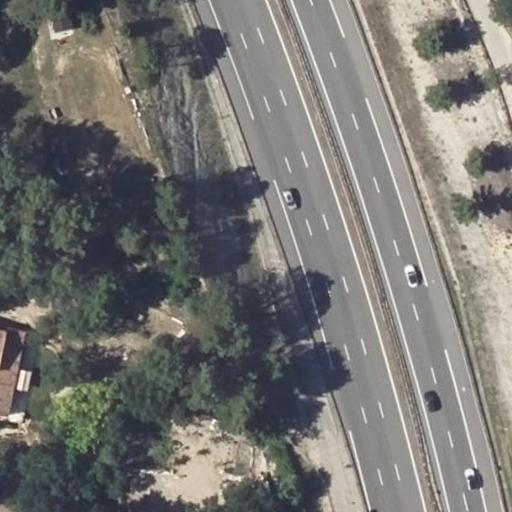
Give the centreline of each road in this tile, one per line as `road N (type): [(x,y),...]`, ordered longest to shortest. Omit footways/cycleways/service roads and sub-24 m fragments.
road 1 (motorway): [(230,0),(387,511)]
road 2 (motorway): [(473,511),(418,270),(332,0)]
